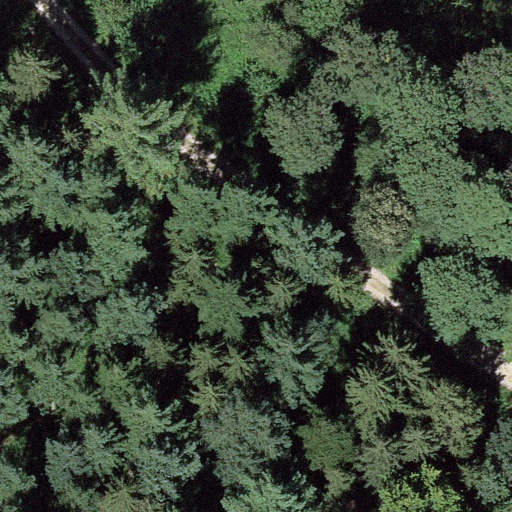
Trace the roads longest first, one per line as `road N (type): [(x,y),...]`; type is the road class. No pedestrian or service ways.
road 1 (track): [(44,0),(137,117),(511,362)]
road 2 (track): [(0,153),(137,117)]
